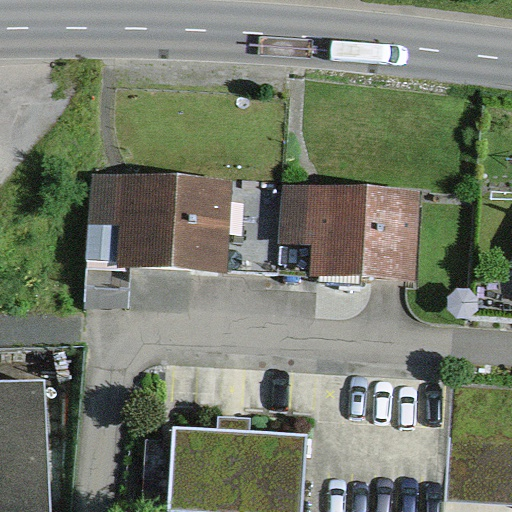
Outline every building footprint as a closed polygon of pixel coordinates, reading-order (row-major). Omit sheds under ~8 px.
[(248,188),(112,184),(111,232),(145,233),(143,279),(245,282),(248,188)] [(439,197),(297,189),(293,246),(328,248),(326,280),(434,286),(439,197)] [(73,511),(67,384),(0,387),(0,511),(73,511)] [(511,511),(511,387),(453,385),(447,511),(511,511)] [(302,511),(307,444),(173,436),(167,511),(302,511)]
